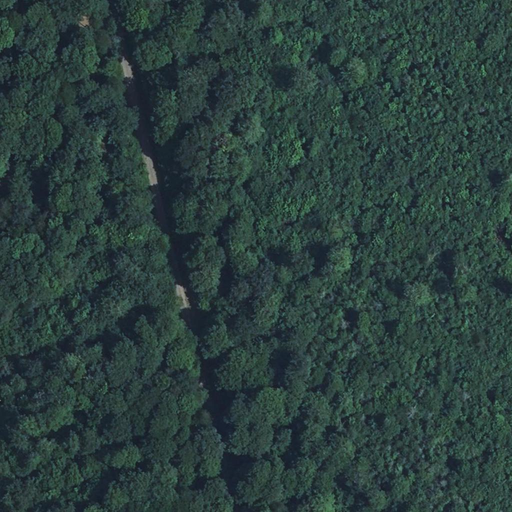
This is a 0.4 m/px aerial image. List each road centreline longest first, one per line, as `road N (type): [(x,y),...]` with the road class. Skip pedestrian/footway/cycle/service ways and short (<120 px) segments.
road 1 (track): [(231,511),(175,284)]
road 2 (track): [(149,184),(107,0)]
